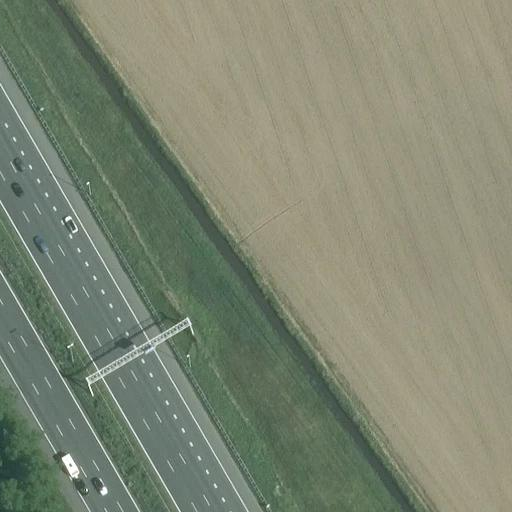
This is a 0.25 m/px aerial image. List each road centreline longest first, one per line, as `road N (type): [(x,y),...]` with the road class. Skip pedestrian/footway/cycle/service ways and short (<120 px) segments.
road 1 (motorway): [(208,511),(0,155)]
road 2 (motorway): [(0,325),(108,511)]
